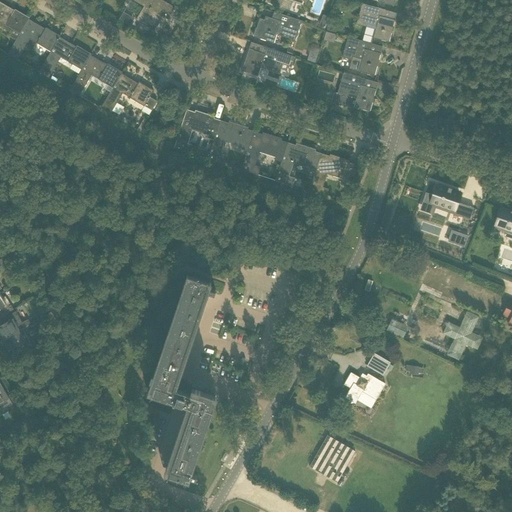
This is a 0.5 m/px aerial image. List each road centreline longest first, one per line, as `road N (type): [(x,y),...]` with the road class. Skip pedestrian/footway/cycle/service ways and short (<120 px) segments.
road 1 (tertiary): [(213,511),(354,265),(393,144)]
road 2 (residential): [(393,144),(192,76)]
road 3 (residential): [(192,76),(56,0)]
road 4 (tertiary): [(393,144),(433,0)]
road 5 (residential): [(511,174),(393,144)]
